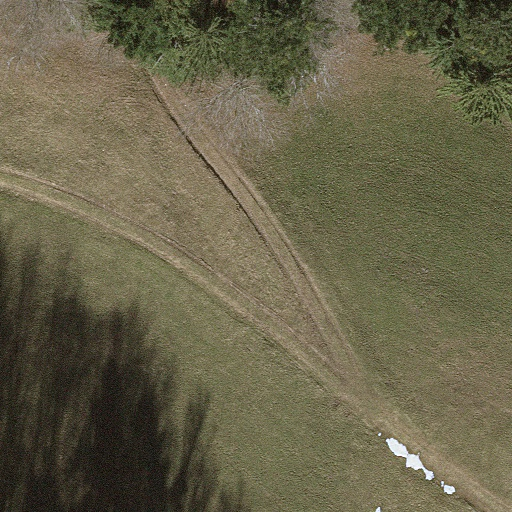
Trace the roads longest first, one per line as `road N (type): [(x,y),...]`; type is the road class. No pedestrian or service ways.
road 1 (track): [(127,0),(222,165),(303,272),(393,433),(506,511)]
road 2 (track): [(393,433),(222,287),(94,216),(0,182)]
